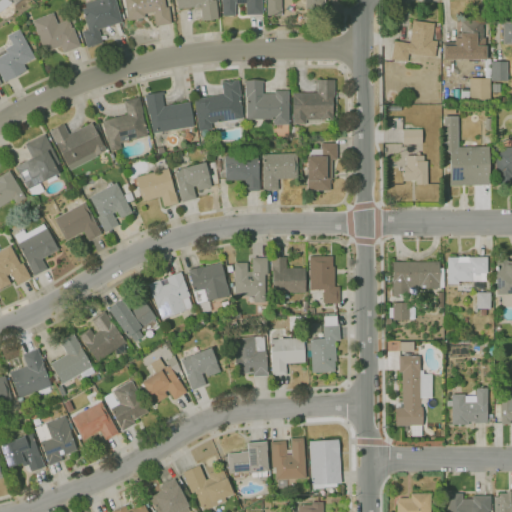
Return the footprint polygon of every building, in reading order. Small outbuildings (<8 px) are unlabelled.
[(0,10),(0,0),(9,0),(11,3),(0,10)] [(87,48),(81,31),(87,29),(81,9),(85,8),(84,3),(96,0),(114,0),(122,22),(98,30),(102,43),(87,48)] [(155,26),(153,12),(144,14),(144,18),(127,20),(123,0),(163,0),(165,7),(168,7),(171,23),(155,26)] [(200,21),(200,19),(202,19),(200,7),(193,8),(193,7),(176,9),(175,0),(216,0),(218,19),(200,21)] [(262,0),(262,15),(246,15),(245,3),(235,4),(235,16),(222,16),(222,0),(262,0)] [(267,16),(266,0),(281,0),(281,15),(267,16)] [(305,9),(305,0),(325,0),(325,8),(305,9)] [(63,53),(61,46),(44,52),(31,21),(52,12),(57,24),(68,20),(71,28),(72,27),(80,47),(63,53)] [(408,53),(406,62),(390,60),(393,41),(410,43),(411,34),(410,34),(412,20),(434,24),(431,40),(437,41),(434,58),(408,53)] [(485,79),(484,59),(443,60),(442,46),(444,46),(444,42),(455,42),(454,38),(460,38),(460,33),(461,33),(461,20),(482,20),(482,38),(486,38),(486,59),(490,59),(490,79),(489,79),(485,79)] [(511,45),(502,45),(502,22),(511,22),(511,45)] [(4,82),(0,74),(0,55),(7,52),(5,48),(12,44),(7,36),(18,30),(34,58),(23,65),(25,70),(4,82)] [(507,81),(491,81),(491,62),(507,62),(507,81)] [(489,79),(489,101),(468,101),(468,102),(460,102),(460,91),(469,91),(469,79),(485,79),(489,79)] [(199,131),(194,99),(223,95),(221,82),(238,80),(240,96),(239,96),(242,118),(210,123),(211,129),(199,131)] [(305,124),(292,124),(292,93),(317,93),(317,82),(315,82),(315,80),(334,80),(334,97),(332,97),(332,120),(320,120),(320,119),(305,119),(305,124)] [(288,125),(273,125),(273,119),(246,120),(246,97),(245,97),(245,83),(244,83),(244,81),(263,81),(263,83),(262,83),(262,93),(274,93),(274,91),(288,90),(288,125)] [(500,92),(492,92),(492,83),(500,84),(500,92)] [(152,133),(149,114),(147,114),(144,94),(163,91),(164,95),(161,95),(163,106),(189,102),(193,126),(152,133)] [(110,151),(102,120),(126,114),(123,101),(139,97),(143,113),(142,113),(148,136),(120,143),(121,148),(110,151)] [(455,115),(443,115),(443,106),(455,106),(455,115)] [(489,185),(463,185),(449,185),(449,153),(447,153),(447,151),(446,151),(444,151),(443,116),(457,116),(458,147),(488,147),(489,185)] [(69,170),(49,131),(63,124),(68,134),(91,123),(93,126),(94,125),(98,132),(96,133),(99,138),(100,138),(102,143),(101,143),(102,145),(103,145),(106,150),(96,155),(97,156),(69,170)] [(298,139),(292,139),(292,137),(290,137),(291,126),(298,126),(298,139)] [(422,144),(402,144),(402,129),(421,129),(422,144)] [(190,141),(185,138),(187,132),(193,135),(190,141)] [(31,193),(29,188),(26,189),(15,166),(31,158),(24,144),(44,134),(59,163),(54,165),(58,174),(37,184),(40,189),(31,193)] [(330,192),(306,192),(306,156),(308,156),(308,149),(320,149),(320,143),(337,143),(337,160),(331,160),(331,179),(330,179),(330,192)] [(511,177),(494,177),(494,147),(511,147),(511,177)] [(263,191),(261,154),(296,153),(297,178),(277,179),(277,190),(263,191)] [(427,184),(415,185),(415,181),(403,181),(402,167),(406,167),(405,156),(416,156),(416,153),(420,153),(420,156),(423,156),(423,161),(426,161),(427,184)] [(244,191),(244,180),(225,181),(224,156),(257,155),(258,178),(259,178),(259,191),(244,191)] [(181,202),(173,170),(182,168),(182,169),(205,163),(208,176),(211,187),(197,191),(196,186),(192,187),(195,198),(181,202)] [(163,207),(161,196),(142,201),(135,177),(167,168),(174,192),(175,192),(178,203),(163,207)] [(0,206),(0,175),(8,171),(25,198),(15,203),(12,199),(0,206)] [(113,184),(116,183),(131,212),(120,218),(116,211),(112,213),(118,225),(105,232),(96,217),(99,215),(89,197),(107,187),(107,185),(111,182),(113,184)] [(127,203),(124,195),(126,194),(122,186),(126,184),(133,200),(127,203)] [(88,241),(83,232),(65,241),(54,220),(53,219),(84,202),(101,234),(88,241)] [(34,276),(16,244),(18,243),(14,235),(23,230),(25,234),(44,223),(58,250),(41,259),(47,269),(34,276)] [(0,250),(10,245),(20,264),(22,263),(31,278),(17,285),(10,273),(6,276),(10,283),(0,288),(0,250)] [(323,290),(309,290),(309,256),(332,256),(332,266),(334,266),(334,287),(339,287),(339,303),(323,303),(323,290)] [(447,284),(447,257),(478,257),(478,256),(484,256),(484,257),(487,257),(487,274),(485,274),(485,281),(458,281),(458,284),(447,284)] [(265,303),(253,303),(253,296),(234,297),(234,263),(247,263),(247,272),(252,272),(252,257),(267,257),(267,275),(264,275),(265,303)] [(272,294),(271,270),(271,258),(286,258),(286,269),(291,268),(291,269),(304,268),(305,294),(272,294)] [(511,294),(495,294),(495,259),(505,259),(506,261),(507,261),(507,262),(511,262),(511,260),(511,259),(511,294)] [(407,297),(392,297),(392,262),(439,262),(439,289),(407,289),(407,297)] [(201,313),(201,312),(198,313),(187,270),(202,266),(202,268),(221,263),(229,292),(227,293),(227,296),(208,301),(210,311),(201,313)] [(173,315),(161,320),(147,284),(159,280),(161,286),(167,284),(165,278),(180,272),(183,280),(186,287),(189,296),(188,297),(192,307),(185,309),(185,310),(173,315)] [(482,290),(472,290),(473,282),(482,282),(482,290)] [(486,316),(481,316),(481,309),(476,309),(476,292),(490,292),(490,309),(486,309),(486,316)] [(126,337),(107,309),(121,299),(130,312),(144,302),(155,318),(126,337)] [(408,320),(392,321),(392,318),(388,318),(388,308),(392,308),(392,306),(408,306),(408,320)] [(123,343),(124,347),(124,349),(123,352),(121,354),(118,354),(115,354),(113,352),(113,351),(97,362),(78,336),(89,328),(93,334),(98,330),(91,320),(103,311),(106,315),(108,314),(111,318),(110,319),(112,322),(111,323),(125,342),(123,343)] [(311,373),(310,350),(306,351),(306,342),(309,342),(309,340),(323,339),(322,325),(324,325),(323,317),(336,316),(337,324),(338,324),(339,341),(334,341),(336,361),(334,361),(334,371),(311,373)] [(308,335),(307,324),(320,323),(321,334),(308,335)] [(61,384),(60,382),(56,384),(53,379),(57,377),(55,373),(52,375),(49,371),(53,369),(50,364),(67,354),(59,341),(73,333),(92,367),(91,367),(94,372),(83,379),(80,373),(61,384)] [(253,377),(253,374),(235,375),(234,356),(233,356),(232,338),(264,336),(266,372),(267,372),(267,376),(253,377)] [(272,376),(271,363),(270,340),(303,337),(304,362),(285,364),(286,375),(272,376)] [(400,351),(400,342),(413,342),(414,351),(400,351)] [(191,390),(185,376),(186,375),(180,359),(210,347),(215,361),(220,371),(206,377),(204,373),(201,374),(205,385),(191,390)] [(19,398),(9,373),(26,366),(22,355),(37,349),(43,364),(42,364),(51,386),(19,398)] [(422,426),(395,426),(395,407),(396,407),(396,402),(402,402),(401,372),(398,372),(398,356),(403,356),(403,352),(409,352),(409,356),(419,356),(419,367),(420,367),(420,407),(422,407),(422,426)] [(180,371),(174,375),(186,392),(174,400),(167,390),(164,392),(166,396),(155,404),(140,383),(168,365),(165,361),(173,355),(177,363),(180,371)] [(0,403),(0,377),(4,376),(11,400),(0,403)] [(121,431),(102,398),(111,393),(116,402),(117,401),(111,391),(130,381),(148,412),(132,421),(134,424),(121,431)] [(511,421),(510,421),(510,424),(501,424),(501,418),(494,418),(494,404),(501,404),(501,392),(503,392),(503,387),(509,387),(509,392),(510,392),(510,397),(511,397),(511,421)] [(468,425),(451,425),(451,407),(445,407),(445,400),(451,400),(451,394),(464,394),(464,396),(475,396),(475,388),(487,388),(487,423),(473,423),(473,422),(468,422),(468,425)] [(105,440),(99,431),(82,440),(70,418),(100,401),(118,433),(105,440)] [(48,465),(46,461),(47,461),(35,428),(64,416),(70,432),(69,432),(76,450),(60,456),(62,460),(48,465)] [(30,472),(26,462),(20,464),(21,465),(14,467),(9,469),(0,445),(31,433),(39,456),(40,456),(44,467),(30,472)] [(275,480),(274,467),(272,468),(270,442),(285,441),(286,454),(291,454),(290,439),(303,438),(305,479),(275,480)] [(313,489),(313,485),(311,485),(309,441),(338,440),(340,483),(336,484),(336,487),(324,487),(324,489),(313,489)] [(251,478),(251,473),(249,473),(249,471),(229,473),(227,453),(240,452),(240,451),(247,451),(247,443),(266,442),(267,450),(266,450),(268,472),(266,472),(266,477),(251,478)] [(204,511),(202,507),(201,508),(194,491),(190,493),(182,473),(199,465),(205,480),(209,478),(207,474),(222,468),(233,494),(224,498),(225,501),(204,511)] [(155,511),(148,498),(162,490),(160,486),(174,479),(188,506),(186,507),(189,511),(187,511),(155,511)] [(511,511),(499,511),(499,494),(506,494),(506,491),(511,491),(511,511)] [(447,511),(447,494),(462,493),(462,499),(472,499),(472,496),(488,495),(488,496),(490,496),(490,511),(488,511),(447,511)] [(396,511),(396,501),(398,501),(398,498),(410,498),(410,494),(430,494),(430,511),(396,511)] [(147,511),(144,502),(126,509),(125,505),(112,510),(112,511),(147,511)] [(298,511),(298,505),(311,505),(311,502),(322,502),(322,511),(298,511)]
